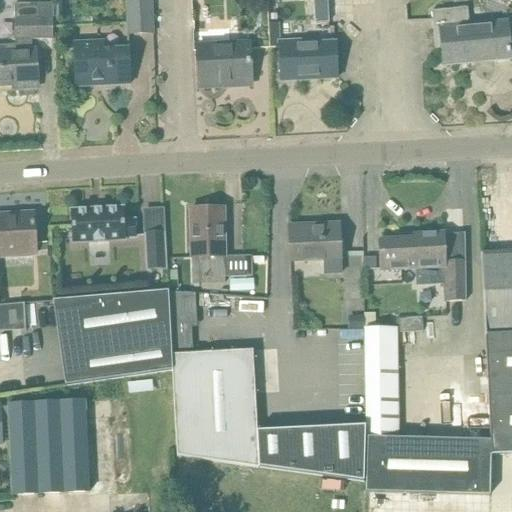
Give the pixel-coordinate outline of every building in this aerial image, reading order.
[(153,34),(151,0),(125,0),(127,35),(153,34)] [(329,23),(327,0),(313,0),(315,24),(329,23)] [(15,53),(0,53),(0,85),(37,84),(35,52),(32,52),(31,40),(51,39),(50,16),(36,16),(36,7),(15,7),(15,53)] [(467,8),(431,12),(433,30),(435,50),(442,50),(443,61),(487,57),(487,61),(511,59),(509,41),(511,40),(511,26),(508,27),(507,23),(487,25),(469,26),(467,8)] [(230,29),(195,31),(196,46),(198,70),(199,90),(221,88),(220,84),(251,82),(250,62),(249,44),(231,44),(230,29)] [(73,44),(75,82),(104,81),(104,86),(130,85),(128,49),(103,50),(103,42),(73,44)] [(293,42),(279,43),(280,82),(337,79),(335,43),(293,45),(293,42)] [(123,209),(71,212),(73,244),(124,242),(124,240),(135,240),(134,221),(124,222),(123,209)] [(224,257),(223,209),(191,210),(192,285),(226,284),(226,278),(252,277),(251,265),(251,257),(224,257)] [(33,214),(0,216),(0,259),(36,256),(33,214)] [(339,224),(289,227),(290,247),(290,263),(324,261),(324,275),(341,274),(340,260),(340,244),(339,224)] [(146,234),(148,272),(164,271),(161,233),(146,234)] [(380,237),(380,271),(414,271),(414,288),(442,288),(442,304),(466,303),(465,256),(464,233),(463,233),(463,234),(443,235),(442,234),(412,235),(413,239),(381,241),(381,237),(380,237)] [(511,252),(480,254),(492,456),(511,454),(511,252)] [(375,258),(364,258),(364,270),(375,270),(375,258)] [(168,291),(52,302),(65,387),(172,370),(168,291)] [(195,327),(194,295),(169,293),(172,352),(172,356),(177,457),(258,467),(257,429),(252,351),(191,351),(190,327),(195,327)] [(265,319),(265,301),(239,301),(239,318),(265,319)] [(364,313),(353,313),(353,328),(364,327),(364,313)] [(422,318),(397,319),(398,328),(398,333),(423,332),(422,318)] [(366,483),(366,491),(444,494),(486,496),(489,496),(490,441),(399,440),(399,399),(398,333),(398,328),(366,328),(367,427),(367,448),(366,483)] [(89,493),(85,402),(8,405),(8,407),(9,422),(10,445),(12,496),(89,493)] [(0,406),(0,405),(0,445),(1,446),(0,423),(9,422),(8,407),(0,407),(0,406)] [(297,428),(257,429),(258,467),(258,469),(259,469),(366,483),(367,448),(367,427),(297,428)]
